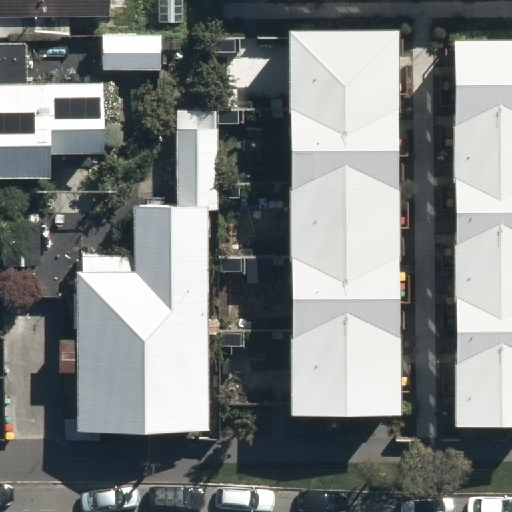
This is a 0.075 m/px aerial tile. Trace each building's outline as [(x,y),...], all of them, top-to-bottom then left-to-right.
[(106,0),(0,0),(0,8),(107,7),(106,0)] [(162,28),(102,29),(102,64),(163,63),(162,28)] [(289,30),(294,404),(395,403),(390,29),(289,30)] [(511,34),(448,35),(454,414),(511,413),(511,34)] [(0,171),(49,170),(48,148),(107,146),(105,74),(0,77),(0,60),(0,171)] [(77,252),(74,429),(210,431),(213,204),(175,204),(137,202),(136,253),(77,252)]
